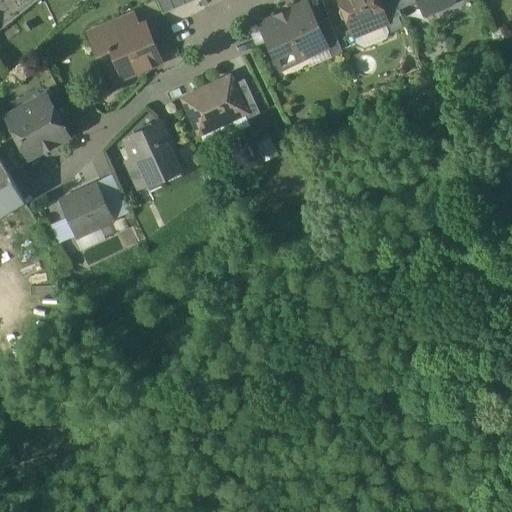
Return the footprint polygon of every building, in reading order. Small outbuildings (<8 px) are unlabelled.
[(0,0),(0,29),(33,4),(29,0),(0,0)] [(156,0),(162,14),(194,0),(156,0)] [(340,0),(341,3),(337,10),(340,17),(348,20),(353,32),(383,20),(385,19),(377,0),(340,0)] [(395,0),(377,0),(385,19),(383,20),(383,21),(401,14),(398,8),(395,0)] [(305,1),(259,22),(279,66),(323,46),(325,45),(315,23),(305,1)] [(132,13),(89,31),(98,53),(111,48),(106,37),(136,24),(132,13)] [(328,17),(315,23),(325,45),(323,46),(328,57),(342,51),(328,17)] [(136,24),(106,37),(111,48),(123,76),(158,61),(160,56),(158,52),(153,50),(146,33),(150,31),(145,21),(136,24)] [(228,76),(182,98),(198,132),(243,110),(244,110),(231,84),(232,83),(228,76)] [(232,83),(231,84),(244,110),(243,110),(246,117),(259,110),(244,78),(232,83)] [(27,111),(14,117),(12,126),(13,128),(27,155),(30,154),(65,135),(47,100),(39,98),(28,104),(27,111)] [(145,134),(128,142),(136,158),(127,162),(137,184),(180,164),(173,149),(160,122),(143,130),(145,134)] [(27,155),(13,128),(1,135),(18,167),(33,159),(30,154),(27,155)] [(187,143),(173,149),(180,164),(184,172),(198,166),(187,143)] [(0,212),(22,199),(0,158),(0,212)] [(115,174),(101,177),(107,203),(121,200),(115,174)] [(96,183),(60,199),(75,232),(97,222),(98,225),(112,218),(96,183)]
